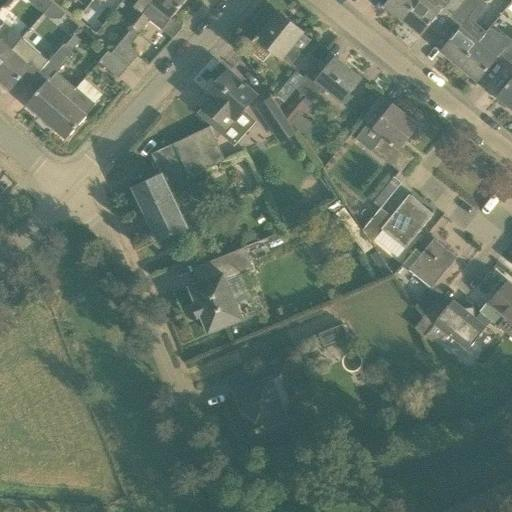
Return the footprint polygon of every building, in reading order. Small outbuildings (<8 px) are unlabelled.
[(132,28),(154,0),(140,0),(134,8),(135,9),(125,22),(132,28)] [(162,30),(171,19),(186,0),(154,0),(132,28),(140,34),(150,21),(162,30)] [(388,0),(384,6),(403,21),(420,0),(388,0)] [(420,0),(403,21),(421,36),(444,9),(454,17),(467,0),(420,0)] [(441,51),(460,67),(494,26),(493,25),(487,33),(473,21),(474,19),(470,15),(482,0),(467,0),(454,17),(463,24),(441,51)] [(53,3),(44,14),(48,18),(61,19),(65,14),(53,3)] [(282,59),(303,32),(279,13),(259,37),(258,36),(247,49),(264,62),(272,52),(282,59)] [(0,64),(23,38),(0,18),(0,64)] [(511,39),(511,40),(494,26),(460,67),(478,82),(500,54),(511,63),(511,61),(511,39)] [(75,35),(65,46),(72,52),(82,41),(75,35)] [(43,69),(46,65),(49,61),(23,38),(0,64),(0,82),(10,91),(21,78),(29,85),(43,70),(43,69)] [(128,68),(140,54),(123,40),(112,54),(128,68)] [(76,89),(58,73),(74,54),(72,52),(65,46),(64,45),(49,61),(46,65),(56,73),(48,81),(27,105),(47,123),(76,89)] [(119,79),(128,68),(112,54),(109,51),(100,62),(104,65),(119,79)] [(335,58),(329,66),(320,59),(308,73),(304,78),(296,89),(306,96),(312,101),(323,87),(343,102),(361,79),(335,58)] [(511,109),(511,61),(511,63),(511,78),(497,97),(511,109)] [(227,129),(235,119),(256,96),(228,70),(210,90),(214,94),(203,107),(227,129)] [(296,89),(304,78),(296,72),(275,97),(283,104),(296,89)] [(76,88),(94,103),(102,94),(84,78),(76,88)] [(67,140),(88,115),(87,114),(95,105),(76,89),(47,123),(67,140)] [(309,106),(308,105),(302,100),(297,96),(283,113),(291,119),(294,126),(306,135),(314,126),(301,115),(309,106)] [(372,150),(385,160),(400,172),(412,158),(400,149),(419,125),(394,105),(393,106),(381,96),(363,119),(384,136),(372,150)] [(281,144),(297,133),(272,97),(256,107),(281,144)] [(158,241),(188,227),(169,188),(226,160),(210,127),(152,154),(162,175),(133,189),(158,241)] [(394,177),(372,203),(373,204),(380,209),(380,208),(381,209),(391,196),(402,183),(395,178),(394,177)] [(410,195),(392,217),(381,209),(380,208),(380,209),(363,230),(372,243),(383,230),(406,248),(433,214),(410,195)] [(304,200),(280,210),(287,226),(311,216),(304,200)] [(365,254),(373,248),(343,208),(336,214),(365,254)] [(457,258),(434,239),(422,254),(416,249),(404,264),(410,269),(409,270),(431,288),(416,306),(424,317),(415,328),(416,328),(436,303),(444,292),(435,285),(457,258)] [(253,268),(246,251),(244,247),(194,268),(200,283),(190,287),(197,305),(194,306),(198,317),(202,316),(209,333),(243,319),(226,279),(253,268)] [(511,337),(511,284),(508,281),(490,304),(506,317),(498,327),(511,337)] [(466,311),(464,309),(453,300),(445,310),(436,303),(416,328),(426,336),(435,324),(469,351),(487,327),(475,318),(474,307),(473,306),(472,307),(473,308),(473,310),(466,311)] [(324,349),(349,340),(343,325),(318,334),(324,349)] [(251,442),(270,434),(267,425),(276,421),(285,418),(283,413),(298,407),(283,370),(267,376),(269,381),(255,386),(238,393),(243,406),(238,408),(251,442)]
